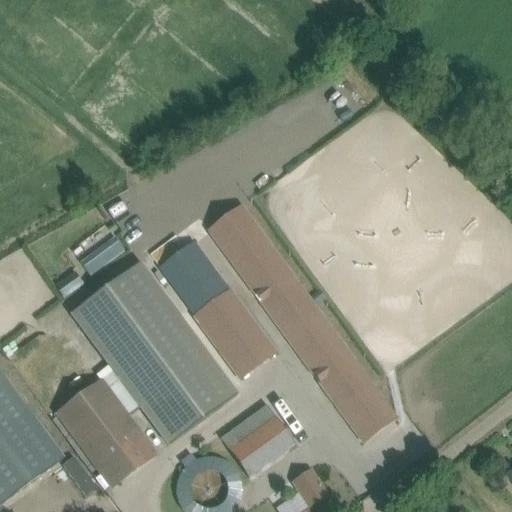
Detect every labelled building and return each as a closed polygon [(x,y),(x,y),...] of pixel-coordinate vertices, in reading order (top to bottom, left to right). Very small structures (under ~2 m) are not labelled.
[(364,442),(395,419),(383,403),(243,209),(210,233),(364,442)] [(115,239),(81,264),(90,277),(125,252),(115,239)] [(167,447),(238,395),(141,263),(70,315),(167,447)] [(64,282),(57,288),(63,297),(71,291),(64,282)] [(196,319),(240,379),(275,353),(231,293),(196,319)] [(0,372),(0,506),(64,460),(0,372)] [(103,384),(63,413),(106,471),(121,460),(131,475),(157,456),(103,384)] [(268,409),(223,441),(249,478),(295,446),(268,409)] [(97,490),(74,459),(63,468),(86,498),(97,490)] [(327,496),(311,472),(294,484),(310,508),(327,496)]
